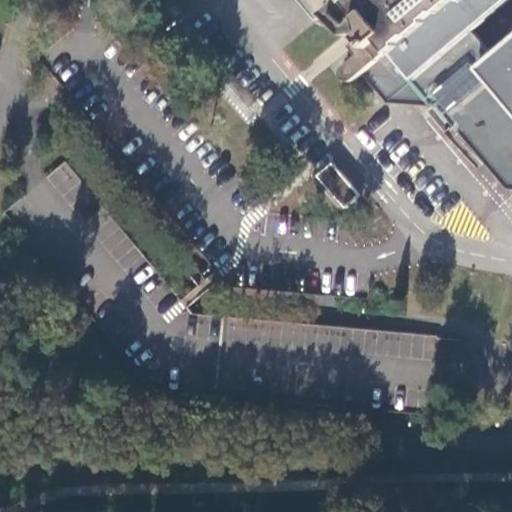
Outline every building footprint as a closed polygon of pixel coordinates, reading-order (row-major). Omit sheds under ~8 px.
[(337,0),(350,0),(351,0),(299,0),(315,19),(337,0)] [(511,0),(351,0),(373,27),(353,44),(361,54),(347,65),(345,68),(346,75),(351,79),(357,78),(369,93),(376,87),(374,85),(394,68),(407,84),(417,76),(438,101),(433,104),(429,108),(449,131),(457,124),(486,158),(511,135),(511,0)] [(86,20),(40,58),(62,83),(231,287),(370,296),(372,263),(369,259),(336,218),(269,214),(99,9),(86,20)] [(433,104),(438,101),(417,76),(407,84),(394,68),(374,85),(376,87),(387,102),(433,104)] [(511,135),(486,158),(509,187),(511,187),(511,135)] [(331,161),(315,173),(343,206),(358,193),(331,161)] [(36,188),(6,213),(27,239),(153,393),(433,412),(435,375),(438,337),(193,315),(65,165),(36,188)]
